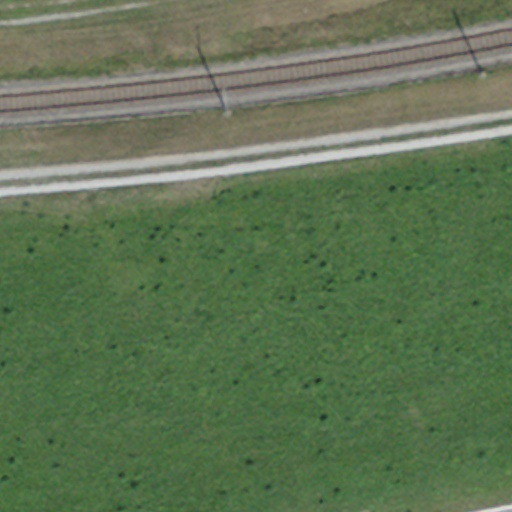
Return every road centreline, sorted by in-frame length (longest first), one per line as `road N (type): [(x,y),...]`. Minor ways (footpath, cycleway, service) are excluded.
road 1 (track): [(0,187),(511,130)]
road 2 (track): [(0,22),(135,0)]
